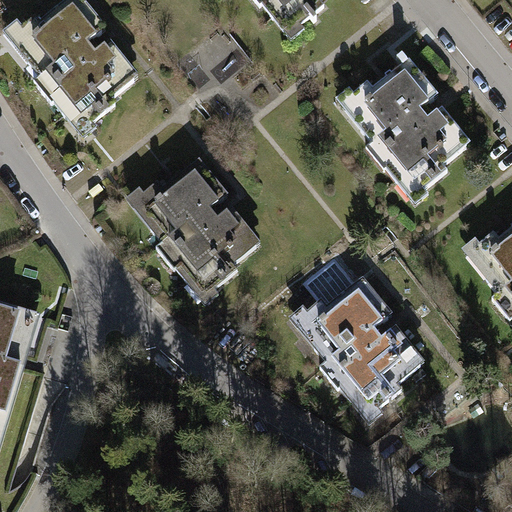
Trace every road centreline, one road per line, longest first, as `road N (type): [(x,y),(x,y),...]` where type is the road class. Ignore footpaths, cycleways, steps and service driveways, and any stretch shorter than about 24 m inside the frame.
road 1 (residential): [(109,293),(220,388),(414,511)]
road 2 (residential): [(109,293),(94,317),(83,393),(35,511)]
road 3 (residential): [(0,144),(109,293)]
